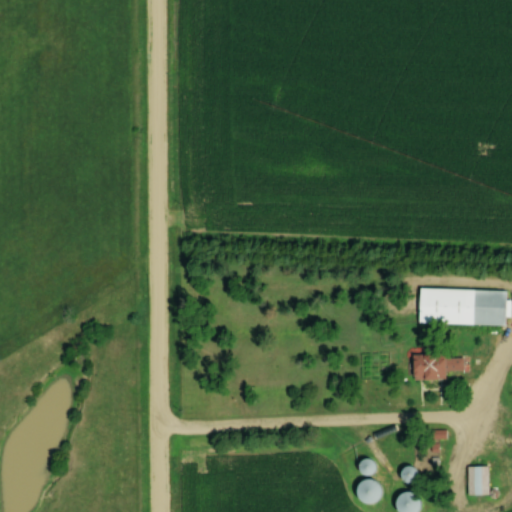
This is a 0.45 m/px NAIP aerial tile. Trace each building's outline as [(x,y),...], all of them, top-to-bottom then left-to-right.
[(503,326),(504,316),(511,317),(511,301),(505,300),(505,291),(417,289),(416,324),(503,326)] [(412,355),(412,381),(444,381),(444,355),(412,355)] [(371,473),(372,462),(361,461),(360,472),(371,473)] [(402,484),(418,479),(414,466),(399,471),(402,484)] [(487,467),(467,467),(467,496),(487,496),(487,467)] [(376,482),(361,482),(361,505),(376,505),(376,482)] [(415,511),(415,494),(395,494),(395,511),(415,511)]
